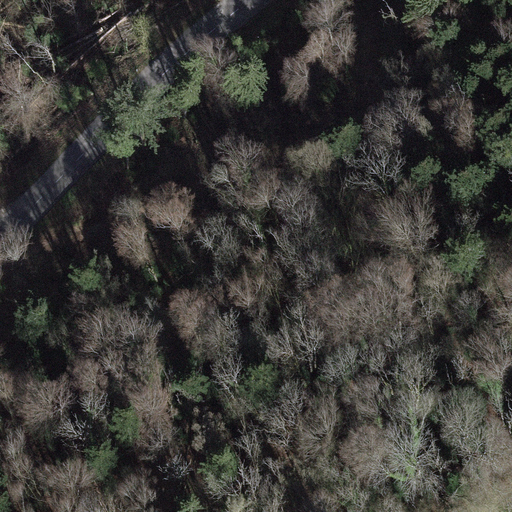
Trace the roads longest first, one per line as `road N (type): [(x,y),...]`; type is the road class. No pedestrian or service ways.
road 1 (track): [(0,243),(183,192),(511,52)]
road 2 (tertiary): [(0,221),(246,0)]
